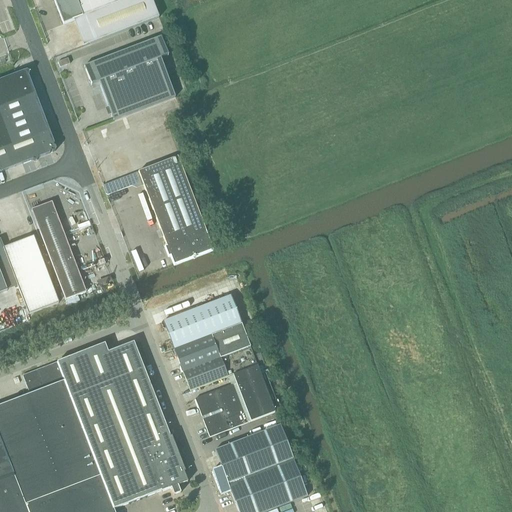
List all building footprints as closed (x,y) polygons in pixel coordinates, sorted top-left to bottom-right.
[(53,0),(54,0),(64,25),(81,19),(81,18),(83,17),(83,18),(91,15),(100,40),(159,18),(151,0),(53,0)] [(175,98),(160,60),(168,57),(161,38),(84,67),(91,86),(99,83),(114,122),(175,98)] [(60,68),(70,64),(68,59),(58,63),(60,68)] [(55,152),(56,150),(55,148),(53,147),(54,145),(28,77),(30,74),(29,72),(26,71),(0,81),(0,173),(33,161),(35,162),(37,161),(38,159),(50,154),(51,152),(53,153),(55,152)] [(213,251),(177,158),(103,186),(106,195),(108,196),(142,182),(174,266),(213,251)] [(44,245),(65,237),(52,203),(31,211),(44,245)] [(28,315),(59,304),(34,237),(3,249),(28,315)] [(57,278),(78,270),(65,237),(44,245),(57,278)] [(78,270),(57,278),(66,301),(86,293),(78,270)] [(163,322),(174,350),(241,325),(231,297),(163,322)] [(183,373),(220,359),(250,348),(241,325),(174,350),(183,373)] [(110,501),(114,510),(161,492),(161,493),(171,489),(174,496),(181,494),(178,486),(188,483),(184,473),(185,472),(171,437),(170,438),(134,343),(108,353),(105,345),(57,363),(110,501)] [(233,376),(257,367),(250,348),(220,359),(183,373),(190,392),(233,376)] [(0,440),(14,477),(27,511),(82,511),(110,501),(57,363),(23,376),(30,395),(0,406),(0,440)] [(275,413),(271,402),(275,400),(265,374),(261,376),(257,367),(233,376),(236,384),(195,400),(210,438),(275,413)] [(268,511),(307,497),(293,460),(280,426),(215,451),(221,468),(212,472),(221,495),(230,492),(237,511),(268,511)] [(0,482),(14,477),(0,440),(0,482)] [(27,511),(14,477),(0,482),(0,511),(27,511)] [(114,511),(114,510),(110,501),(82,511),(114,511)]
